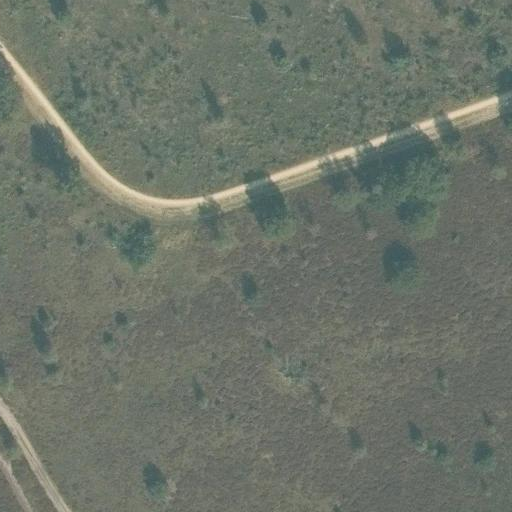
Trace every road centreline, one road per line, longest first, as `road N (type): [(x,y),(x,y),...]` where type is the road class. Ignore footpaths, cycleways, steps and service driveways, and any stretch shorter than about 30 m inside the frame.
road 1 (track): [(511,102),(210,207),(154,211),(98,182),(0,62)]
road 2 (track): [(60,511),(0,408)]
